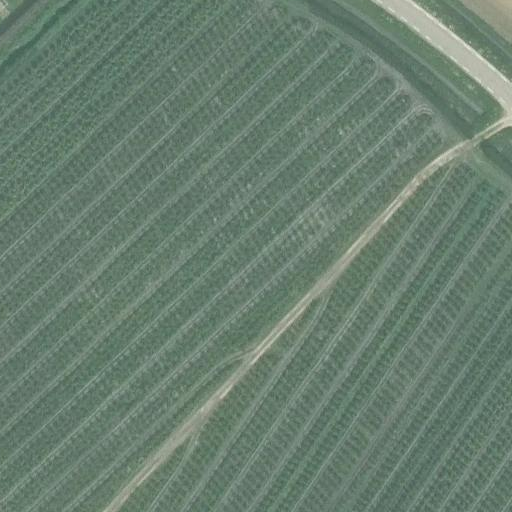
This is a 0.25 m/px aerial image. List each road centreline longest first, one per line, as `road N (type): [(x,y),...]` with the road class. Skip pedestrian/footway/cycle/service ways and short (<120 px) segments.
road 1 (track): [(511,120),(439,162),(114,511)]
road 2 (unclassified): [(511,94),(391,0)]
